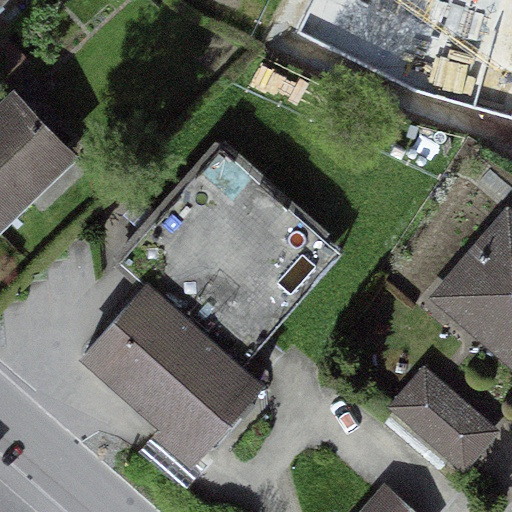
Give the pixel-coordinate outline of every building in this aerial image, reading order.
[(64,152),(14,99),(0,112),(0,230),(27,205),(18,195),(64,152)] [(149,225),(187,258),(154,296),(143,286),(82,357),(84,359),(85,358),(193,453),(192,454),(194,456),(257,385),(238,369),(247,359),(245,324),(321,238),(218,147),(149,225)] [(494,327),(485,338),(511,360),(511,225),(506,220),(448,287),(494,327)] [(395,408),(460,464),(487,433),(422,377),(395,408)] [(415,511),(383,484),(359,511),(415,511)]
